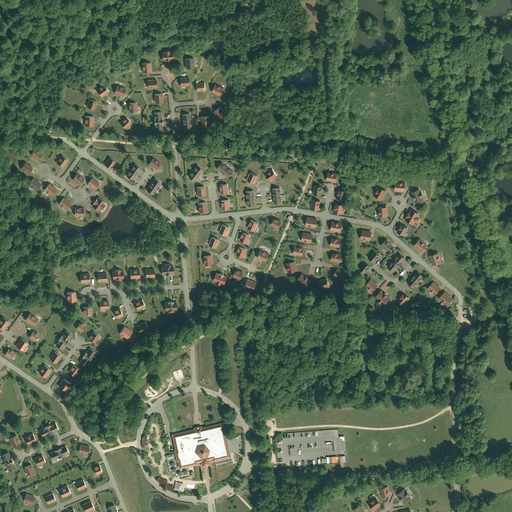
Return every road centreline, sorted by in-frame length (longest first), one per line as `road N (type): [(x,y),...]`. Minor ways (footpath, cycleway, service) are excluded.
road 1 (track): [(64,137),(468,166)]
road 2 (track): [(190,339),(264,307),(407,308),(461,321),(494,309),(506,288)]
road 3 (track): [(511,302),(417,0)]
road 4 (track): [(276,463),(276,429),(385,427),(455,402)]
road 5 (residential): [(456,511),(461,321)]
road 6 (residential): [(194,388),(152,404),(137,442),(158,487),(208,496)]
road 7 (track): [(321,154),(260,291),(264,307)]
road 8 (residential): [(208,496),(238,475),(248,441),(228,400),(194,388)]
